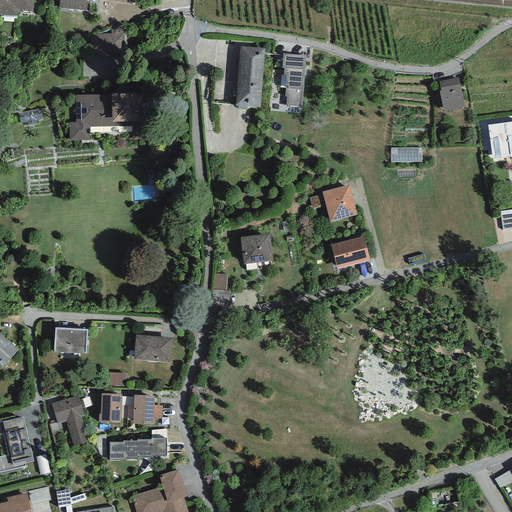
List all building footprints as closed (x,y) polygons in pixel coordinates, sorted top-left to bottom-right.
[(0,0),(0,14),(17,16),(18,10),(34,11),(34,0),(0,0)] [(59,0),(59,8),(89,11),(89,0),(59,0)] [(125,35),(93,36),(93,54),(125,54),(125,35)] [(264,48),(240,46),(236,106),(260,107),(264,48)] [(306,55),(283,53),(282,68),(284,68),(284,75),(286,75),(285,88),(285,97),(287,97),(286,104),(302,106),(306,55)] [(459,78),(439,81),(441,91),(439,91),(443,111),(465,107),(459,78)] [(76,122),(69,123),(69,141),(90,140),(89,127),(132,126),(132,140),(149,139),(148,93),(75,95),(76,122)] [(511,121),(488,125),(493,158),(511,155),(511,121)] [(393,147),(393,163),(424,163),(424,147),(393,147)] [(349,185),(323,192),(330,221),(357,214),(349,185)] [(511,211),(503,213),(505,229),(511,228),(511,211)] [(270,233),(240,237),(244,264),(273,261),(270,233)] [(363,236),(331,245),(337,269),(370,260),(363,236)] [(228,289),(230,274),(218,273),(216,287),(228,289)] [(88,330),(55,328),(54,350),(55,350),(55,352),(85,354),(85,352),(86,352),(88,330)] [(0,333),(0,365),(3,368),(19,349),(0,333)] [(173,338),(136,335),(134,359),(171,363),(173,338)] [(112,385),(127,385),(127,373),(111,373),(112,385)] [(122,394),(101,394),(101,414),(99,414),(99,422),(121,423),(122,394)] [(51,403),(57,424),(66,421),(74,446),(89,442),(81,417),(84,416),(78,395),(51,403)] [(155,396),(134,395),(132,424),(155,425),(155,418),(155,417),(154,416),(154,405),(155,396)] [(163,406),(154,405),(154,416),(155,417),(155,418),(162,419),(163,406)] [(0,435),(6,434),(11,455),(0,457),(0,471),(26,466),(25,464),(34,462),(23,417),(0,422),(0,435)] [(123,442),(109,442),(109,460),(125,460),(125,458),(138,459),(138,457),(152,457),(152,455),(166,455),(166,438),(151,438),(151,440),(138,440),(138,441),(123,441),(123,442)] [(42,475),(52,473),(49,455),(40,456),(42,475)] [(511,468),(494,479),(499,488),(511,480),(511,468)] [(187,497),(178,469),(159,475),(162,486),(131,496),(136,511),(188,511),(184,498),(187,497)] [(8,502),(0,503),(0,511),(30,511),(26,493),(7,498),(8,502)]
